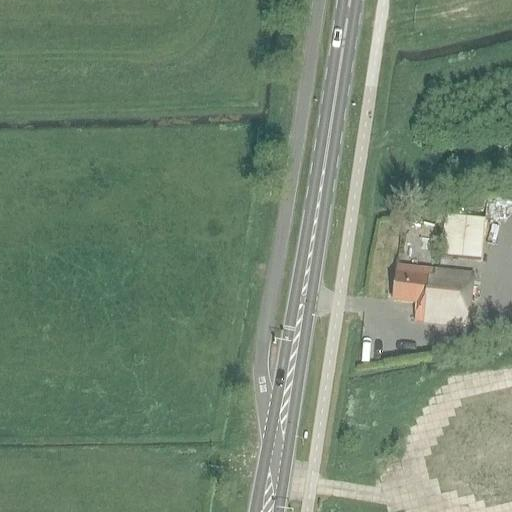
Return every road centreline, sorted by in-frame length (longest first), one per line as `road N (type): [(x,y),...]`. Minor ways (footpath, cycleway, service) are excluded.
road 1 (primary): [(330,124),(253,511)]
road 2 (primary): [(278,511),(331,176),(330,124)]
road 3 (primary): [(330,124),(348,0)]
road 4 (track): [(345,18),(427,12),(464,0)]
